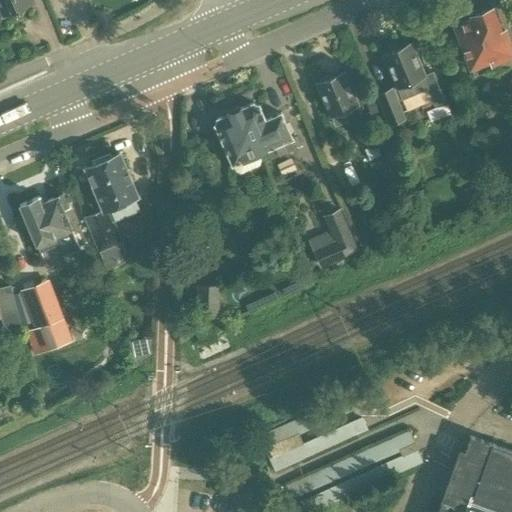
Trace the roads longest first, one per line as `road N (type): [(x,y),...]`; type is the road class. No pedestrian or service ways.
road 1 (residential): [(511,365),(445,431),(415,511)]
road 2 (residential): [(223,26),(237,55),(368,0)]
road 3 (secondary): [(68,93),(223,26)]
